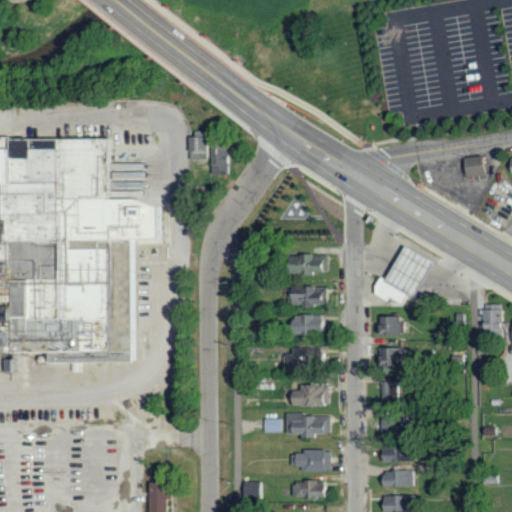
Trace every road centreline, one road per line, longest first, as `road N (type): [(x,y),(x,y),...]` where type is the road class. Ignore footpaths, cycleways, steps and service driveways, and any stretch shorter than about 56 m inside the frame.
road 1 (residential): [(209,511),(208,270),(219,235),(292,133)]
road 2 (primary): [(511,268),(369,183),(214,75)]
road 3 (residential): [(356,511),(355,206),(369,183)]
road 4 (tertiary): [(369,183),(384,158),(511,137)]
